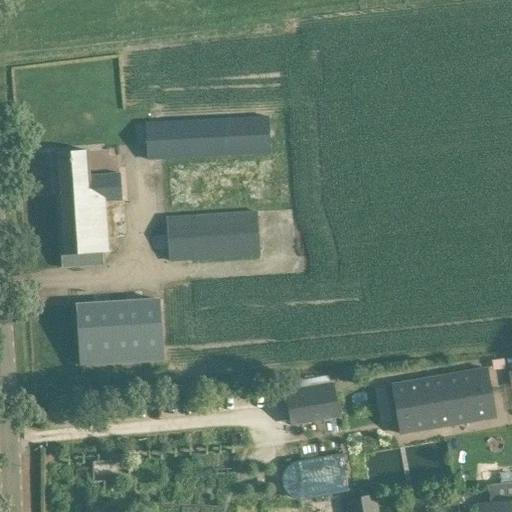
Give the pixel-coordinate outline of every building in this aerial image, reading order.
[(268,117),(224,119),(145,124),(147,160),(226,155),(270,153),(268,117)] [(89,176),(89,170),(87,150),(53,153),(61,268),(103,265),(101,252),(108,251),(105,205),(107,205),(107,202),(121,201),(119,174),(89,176)] [(166,217),(169,262),(259,255),(256,211),(166,217)] [(159,300),(95,303),(75,305),(78,364),(162,359),(159,300)] [(391,384),(399,433),(494,417),(485,367),(391,384)] [(284,391),(290,424),(338,416),(332,383),(284,391)] [(219,436),(214,511),(261,511),(266,439),(219,436)] [(341,453),(296,461),(293,462),(290,463),(289,464),(286,466),(285,468),(283,471),(282,474),(281,475),(281,477),(281,479),(281,481),(281,482),(281,484),(282,486),(282,487),(283,489),(284,490),(285,492),(287,494),(290,496),(293,498),(295,498),(298,499),(302,499),(303,499),(348,491),(341,453)] [(376,511),(374,494),(344,499),(346,511),(376,511)] [(511,511),(511,501),(478,504),(478,511),(511,511)]
